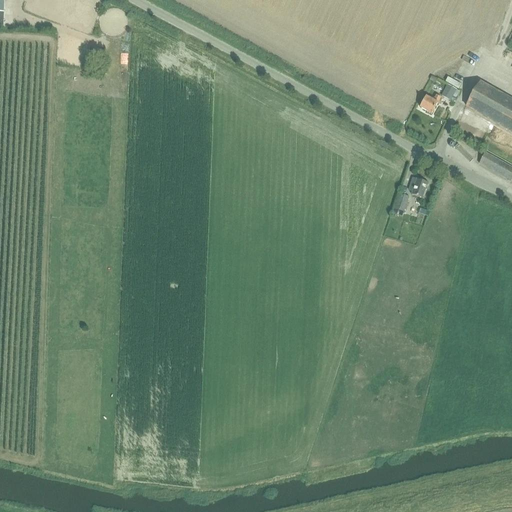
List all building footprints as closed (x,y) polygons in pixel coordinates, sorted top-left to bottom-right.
[(511,130),(511,99),(479,81),(466,105),(511,130)] [(447,86),(442,95),(451,100),(453,96),(457,89),(448,84),(447,86)] [(432,113),(441,97),(436,94),(433,99),(426,95),(420,106),(432,113)] [(511,180),(511,178),(511,166),(485,151),(479,163),(511,180)] [(409,191),(412,192),(411,195),(422,199),(427,184),(417,180),(413,179),(409,191)] [(408,197),(399,194),(395,209),(404,212),(408,197)]
